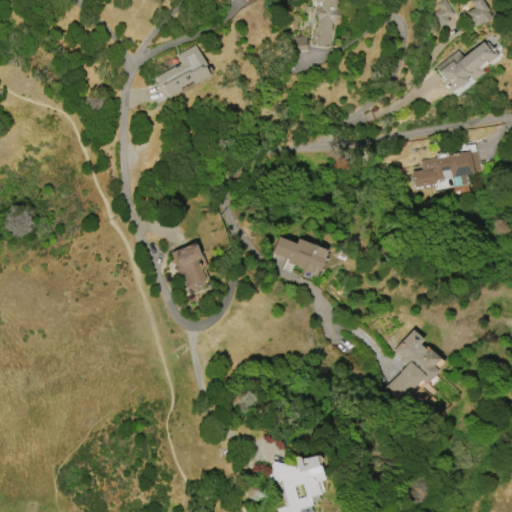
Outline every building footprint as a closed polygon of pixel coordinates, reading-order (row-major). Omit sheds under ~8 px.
[(330,29),(328,45),(312,42),(314,26),(316,26),(317,19),(316,18),(318,1),(316,3),(315,0),(336,0),(335,9),(336,9),(335,21),(331,21),(329,28),(330,29)] [(469,0),(472,9),(466,11),(471,27),(489,21),(482,0),(469,0)] [(454,17),(446,1),(429,10),(437,26),(454,17)] [(306,51),(305,36),(289,37),(290,52),(306,51)] [(436,67),(457,50),(462,56),(481,41),(483,44),(486,41),(497,54),(486,64),(483,60),(476,66),(481,72),(471,80),(466,74),(463,77),(465,80),(458,86),(457,85),(449,92),(443,85),(445,83),(443,81),(443,80),(436,71),(438,70),(436,67)] [(175,55),(193,45),(204,65),(202,66),(207,75),(164,99),(154,82),(156,75),(180,63),(175,55)] [(471,172),(434,179),(435,183),(415,187),(412,171),(421,170),(419,160),(435,157),(435,153),(455,149),(455,152),(462,151),(462,152),(467,151),(467,152),(475,150),(479,170),(471,171),(471,172)] [(325,250),(314,277),(300,271),(301,270),(286,263),(288,260),(271,253),(279,236),(295,243),(297,238),(325,250)] [(205,280),(184,288),(179,274),(176,275),(173,267),(175,266),(174,264),(175,263),(173,258),(172,258),(170,253),(194,244),(200,260),(198,261),(205,280)] [(392,351),(411,330),(422,340),(418,345),(424,350),(423,352),(424,353),(427,349),(438,359),(431,366),(437,371),(426,384),(421,379),(401,401),(386,388),(399,373),(398,372),(405,365),(398,359),(400,357),(392,351)] [(311,511),(308,511),(277,511),(276,508),(284,506),(278,481),(268,478),(273,461),(292,466),(296,465),(295,459),(295,458),(296,457),(297,456),(298,456),(299,456),(299,457),(299,458),(305,458),(316,455),(317,455),(318,455),(319,455),(320,456),(321,457),(322,458),(322,459),(322,460),(322,461),(321,462),(321,463),(320,463),(324,479),(316,481),(320,494),(318,494),(319,499),(311,501),(312,504),(310,506),(311,511)]
